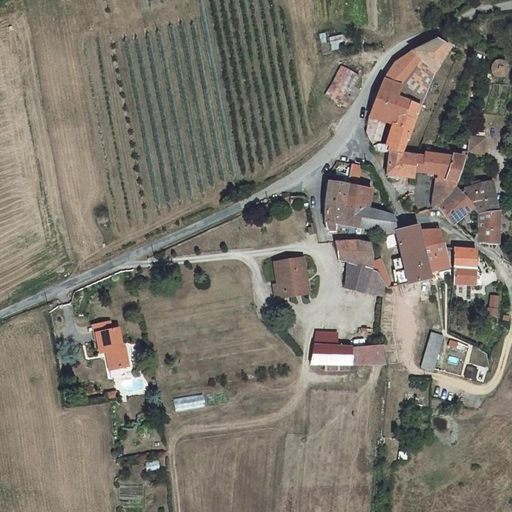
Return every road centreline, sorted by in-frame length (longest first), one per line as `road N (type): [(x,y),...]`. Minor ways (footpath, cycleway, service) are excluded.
road 1 (unclassified): [(0,314),(305,172),(345,132)]
road 2 (residential): [(345,132),(370,159),(402,219),(437,220),(490,254),(511,279)]
road 3 (unclassified): [(345,132),(396,48),(467,14),(511,5)]
road 4 (unknown): [(258,254),(111,264)]
